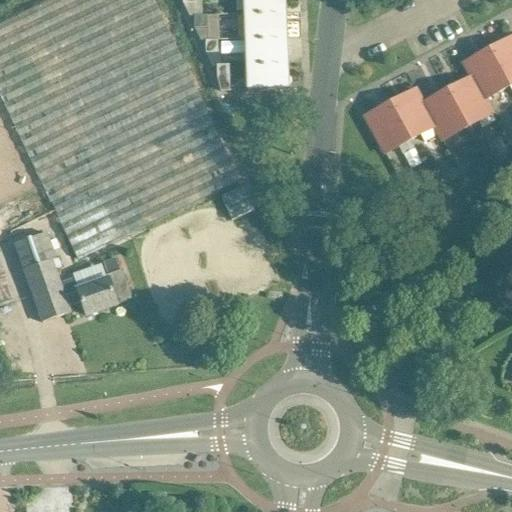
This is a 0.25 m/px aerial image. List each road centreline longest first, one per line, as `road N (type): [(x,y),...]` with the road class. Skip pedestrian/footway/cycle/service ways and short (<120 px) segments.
road 1 (tertiary): [(0,451),(252,429)]
road 2 (residential): [(312,277),(328,59)]
road 3 (tertiary): [(511,479),(352,442)]
road 4 (residential): [(328,59),(439,0)]
